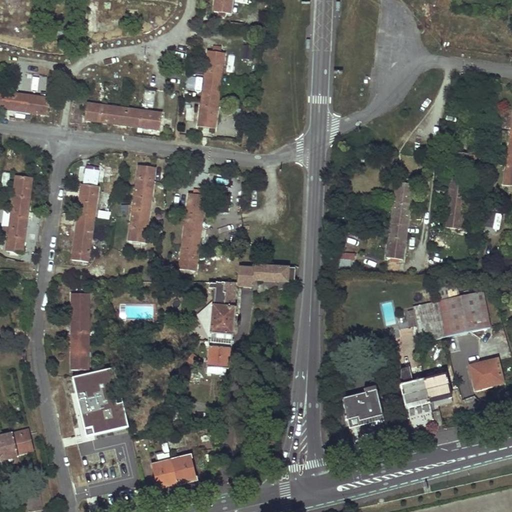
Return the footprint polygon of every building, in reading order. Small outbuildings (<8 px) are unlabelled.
[(214,0),(213,12),(228,14),(230,0),(214,0)] [(242,46),(241,59),(251,60),(252,47),(242,46)] [(208,53),(198,127),(213,129),(218,92),(223,55),(220,54),(212,53),(208,53)] [(0,91),(0,107),(4,109),(46,115),(48,99),(0,91)] [(87,104),(85,119),(117,124),(160,130),(162,115),(87,104)] [(454,153),(443,227),(460,229),(470,155),(462,154),(454,153)] [(138,166),(128,241),(144,244),(154,168),(146,167),(138,166)] [(116,187),(118,168),(109,167),(108,187),(116,187)] [(98,185),(99,170),(83,169),(82,184),(98,185)] [(15,177),(5,253),(21,255),(32,179),(15,177)] [(395,183),(384,259),(400,261),(411,185),(404,184),(395,183)] [(81,186),(71,261),(86,263),(97,188),(81,186)] [(187,195),(177,268),(194,271),(204,197),(196,196),(187,195)] [(107,219),(109,213),(99,211),(97,217),(107,219)] [(499,230),(502,214),(488,211),(485,227),(499,230)] [(337,268),(354,268),(354,254),(338,253),(337,268)] [(111,263),(110,275),(146,280),(147,268),(111,263)] [(237,269),(236,284),(234,289),(250,290),(251,282),(277,283),(276,292),(286,288),(287,278),(293,278),(294,270),(251,268),(251,270),(237,269)] [(215,290),(213,308),(232,310),(234,289),(236,284),(215,284),(215,285),(207,285),(207,288),(208,288),(208,290),(215,290)] [(427,289),(410,293),(413,304),(430,300),(427,289)] [(446,301),(436,303),(445,339),(472,333),(481,340),(487,330),(489,330),(482,293),(464,297),(463,293),(445,297),(446,301)] [(70,295),(70,371),(89,371),(89,295),(70,295)] [(436,301),(411,307),(420,344),(445,339),(436,303),(436,301)] [(211,315),(211,308),(208,307),(197,316),(205,334),(209,335),(210,323),(206,323),(207,315),(211,315)] [(207,315),(206,323),(210,323),(209,335),(231,337),(234,310),(232,310),(213,308),(211,308),(211,315),(207,315)] [(231,337),(209,335),(208,348),(228,350),(231,337)] [(208,348),(206,371),(223,373),(225,364),(227,365),(228,350),(208,348)] [(496,361),(470,368),(476,389),(502,383),(496,361)] [(73,379),(85,430),(91,428),(93,436),(128,427),(114,369),(73,379)] [(401,386),(398,387),(404,410),(428,404),(422,382),(422,381),(412,384),(409,369),(401,371),(401,386)] [(445,375),(422,381),(422,382),(428,404),(451,398),(445,375)] [(374,392),(342,401),(349,429),(381,420),(374,392)] [(11,436),(1,438),(5,460),(7,460),(6,457),(16,455),(30,452),(25,431),(11,434),(11,436)] [(189,457),(170,462),(176,487),(195,482),(189,457)] [(170,462),(150,466),(155,491),(176,487),(170,462)] [(24,504),(25,511),(42,511),(41,496),(34,497),(34,503),(24,504)]
